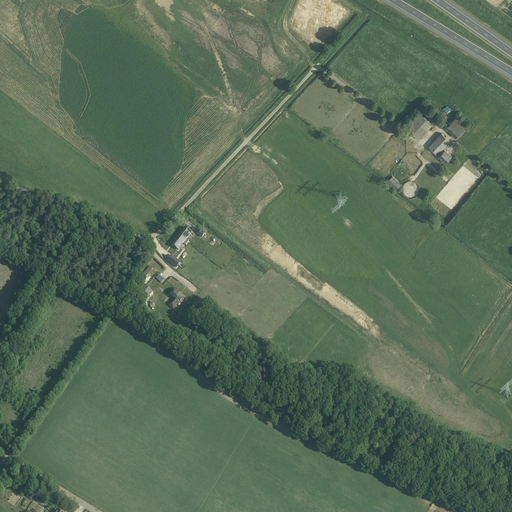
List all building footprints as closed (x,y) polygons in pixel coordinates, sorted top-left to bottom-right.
[(420,113),(406,128),(419,140),(433,125),(420,113)] [(458,140),(470,127),(458,116),(446,129),(453,136),(455,139),(456,138),(458,140)] [(437,155),(450,141),(441,133),(428,147),(437,155)] [(445,163),(451,156),(445,150),(439,157),(445,163)] [(387,181),(396,190),(402,184),(392,175),(387,181)] [(188,239),(193,233),(186,228),(180,236),(188,243),(190,240),(188,239)] [(205,234),(199,229),(196,233),(202,238),(205,234)] [(179,251),(184,244),(186,246),(188,243),(180,236),(173,246),(179,251)] [(167,261),(172,264),(176,268),(178,265),(180,263),(176,259),(171,255),(167,261)] [(150,266),(141,277),(144,279),(153,268),(150,266)] [(157,274),(153,270),(142,283),(146,287),(157,274)] [(145,285),(139,291),(148,299),(153,293),(145,285)] [(178,305),(185,297),(176,289),(170,295),(175,299),(169,305),(173,309),(177,305),(178,305)]
